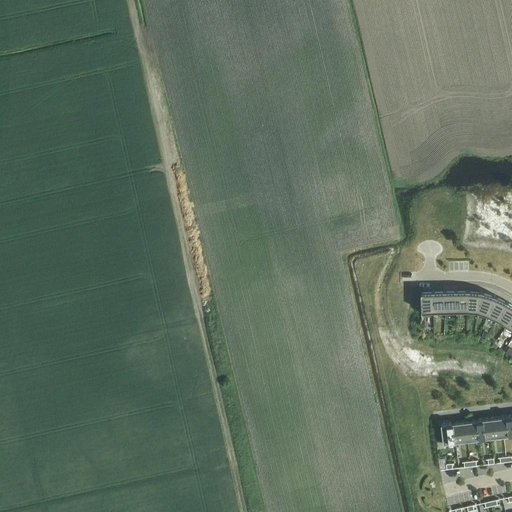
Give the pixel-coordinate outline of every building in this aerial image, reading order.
[(456,311),(468,311),(468,290),(456,291),(456,311)] [(468,311),(478,311),(481,291),(468,290),(468,311)] [(422,312),(434,311),(433,291),(421,291),(422,312)] [(434,311),(445,311),(445,291),(433,291),(434,311)] [(445,311),(456,311),(456,291),(445,291),(445,311)] [(478,311),(488,314),(495,295),(481,291),(478,311)] [(488,314),(497,319),(508,302),(495,295),(488,314)] [(497,319),(506,325),(511,315),(511,304),(508,302),(497,319)] [(511,415),(501,416),(503,436),(511,434),(511,415)] [(501,416),(489,418),(491,437),(503,436),(501,416)] [(489,418),(477,419),(480,439),(491,437),(489,418)] [(477,419),(465,421),(468,440),(480,439),(477,419)] [(465,421),(454,422),(456,441),(468,440),(465,421)] [(456,441),(454,422),(441,424),(443,443),(456,441)]
